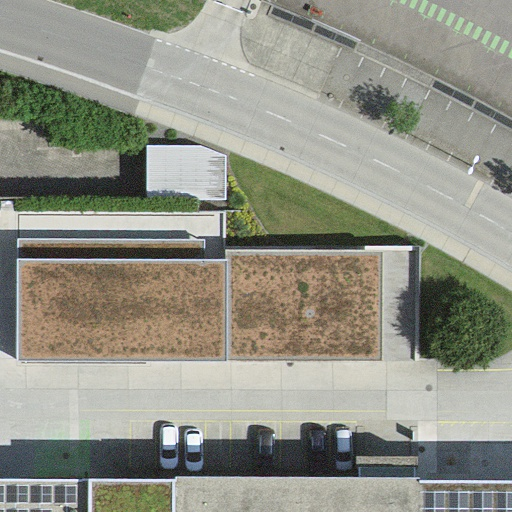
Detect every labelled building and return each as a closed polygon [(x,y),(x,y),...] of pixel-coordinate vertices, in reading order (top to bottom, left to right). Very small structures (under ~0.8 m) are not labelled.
[(511,0),(245,0),(511,125),(511,0)] [(149,199),(230,200),(231,147),(150,146),(149,199)] [(22,273),(21,368),(227,370),(227,360),(384,362),(385,261),(230,260),(230,275),(22,273)] [(0,491),(0,511),(94,511),(94,492),(0,491)] [(182,511),(182,492),(94,492),(94,511),(182,511)] [(511,511),(511,493),(182,492),(182,511),(511,511)]
